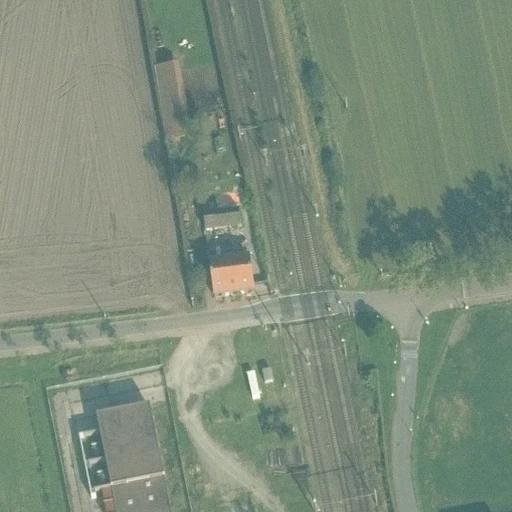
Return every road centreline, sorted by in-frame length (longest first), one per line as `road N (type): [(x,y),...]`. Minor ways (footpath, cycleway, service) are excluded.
road 1 (residential): [(0,345),(410,296)]
road 2 (track): [(281,511),(261,483),(211,457),(196,435),(188,398),(192,321)]
road 3 (residential): [(410,296),(401,449),(408,511)]
